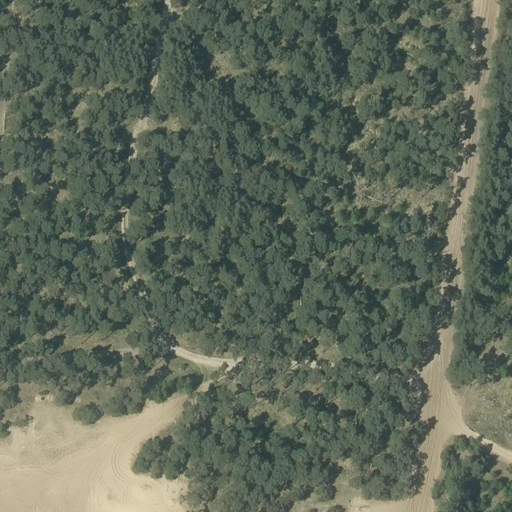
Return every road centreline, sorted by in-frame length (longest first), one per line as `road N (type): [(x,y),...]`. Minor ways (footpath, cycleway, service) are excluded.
road 1 (track): [(436,389),(372,372),(202,363),(163,337),(129,261),(172,0)]
road 2 (track): [(417,511),(494,0)]
road 3 (track): [(176,346),(18,363),(0,354)]
road 4 (track): [(0,122),(11,0)]
